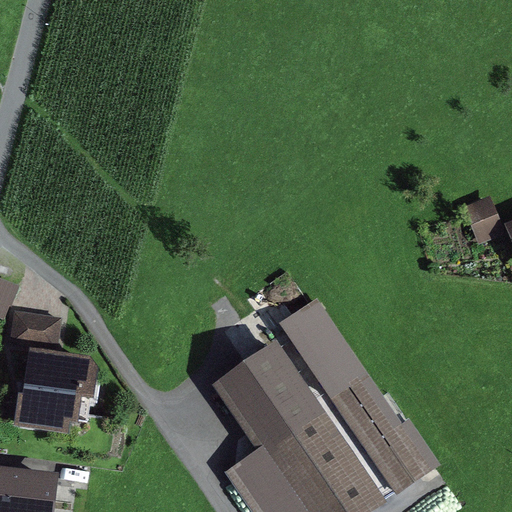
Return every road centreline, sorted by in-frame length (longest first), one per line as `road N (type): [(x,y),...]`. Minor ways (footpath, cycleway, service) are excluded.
road 1 (residential): [(0,237),(80,301),(226,511)]
road 2 (unclassified): [(39,0),(0,150)]
